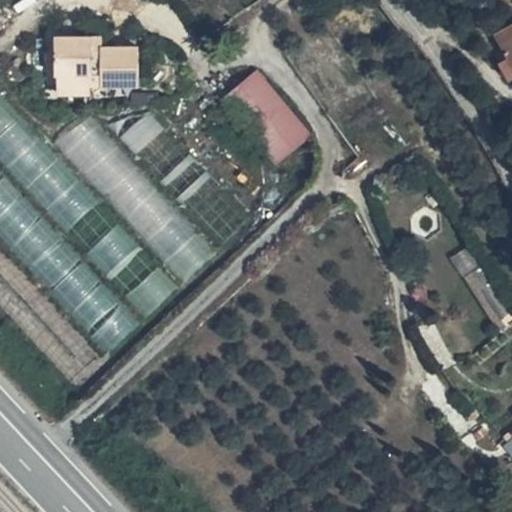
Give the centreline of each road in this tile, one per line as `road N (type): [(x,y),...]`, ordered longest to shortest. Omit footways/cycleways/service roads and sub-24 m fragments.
road 1 (track): [(305,0),(271,43),(343,138),(334,174),(314,204),(35,459)]
road 2 (unclassified): [(412,0),(511,154)]
road 3 (primary): [(0,421),(84,511)]
